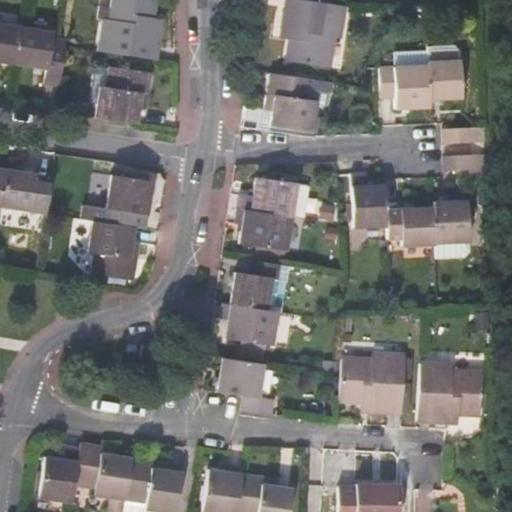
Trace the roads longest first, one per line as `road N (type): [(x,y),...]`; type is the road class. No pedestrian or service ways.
road 1 (residential): [(14,396),(72,417),(396,439),(424,459)]
road 2 (residential): [(207,148),(195,245),(168,295),(44,344),(14,396)]
road 3 (residential): [(0,119),(207,148)]
road 4 (residential): [(207,148),(415,148)]
road 5 (residential): [(208,0),(207,148)]
